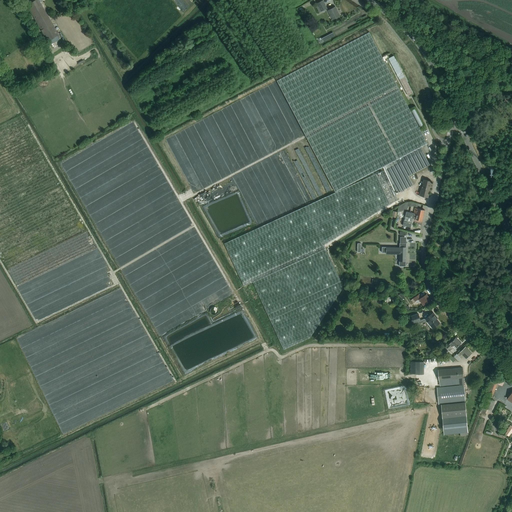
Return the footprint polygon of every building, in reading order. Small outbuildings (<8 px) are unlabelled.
[(35,0),(27,5),(47,41),(49,40),(51,44),(59,39),(57,35),(58,35),(40,2),(42,0),(35,0)] [(323,0),(322,0),(319,2),(317,3),(319,6),(321,11),(325,9),(327,8),(323,0)] [(335,7),(328,10),(329,12),(332,19),(340,16),(335,7)] [(333,32),(321,38),(323,41),(334,36),(333,32)] [(398,199),(395,192),(398,191),(399,193),(413,186),(408,177),(430,166),(420,148),(427,144),(369,33),(276,81),(334,192),(383,168),(384,170),(224,243),(244,286),(253,282),(284,349),(310,337),(344,287),(324,245),(398,199)] [(393,55),(388,58),(408,95),(413,93),(393,55)] [(432,181),(427,180),(424,180),(421,191),(420,191),(419,195),(428,197),(432,181)] [(421,225),(423,215),(413,213),(412,218),(413,219),(412,221),(416,222),(417,224),(421,225)] [(382,247),(382,252),(399,253),(399,266),(406,266),(406,243),(400,243),(399,247),(382,247)] [(419,294),(415,297),(413,298),(415,301),(416,303),(420,301),(423,305),(430,300),(426,294),(421,297),(419,294)] [(232,307),(214,317),(216,320),(234,310),(232,307)] [(433,312),(425,318),(433,328),(440,323),(440,322),(436,319),(437,318),(435,316),(433,312)] [(414,323),(418,322),(421,321),(421,320),(418,314),(411,316),(414,323)] [(456,337),(452,341),(446,347),(449,349),(451,347),(452,347),(454,345),(456,347),(461,342),(456,337)] [(458,354),(459,356),(462,354),(466,359),(472,353),(465,347),(458,354)] [(424,362),(410,362),(410,374),(424,375),(424,362)] [(459,385),(437,387),(438,403),(460,402),(465,401),(462,368),(457,368),(448,369),(442,370),(438,370),(440,386),(459,384),(459,385)] [(502,386),(504,380),(492,375),(490,381),(497,384),(502,386)] [(492,396),(497,384),(490,381),(485,394),(486,394),(492,396)] [(491,399),(492,396),(486,394),(482,406),(491,410),(494,400),(491,399)] [(442,418),(466,415),(465,402),(441,404),(442,418)] [(444,435),(468,433),(466,415),(442,418),(444,435)]
